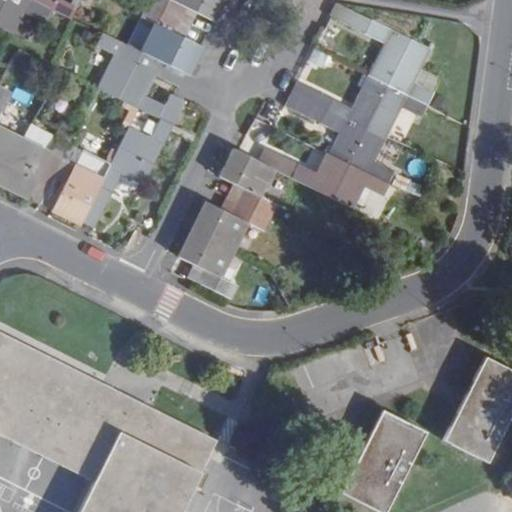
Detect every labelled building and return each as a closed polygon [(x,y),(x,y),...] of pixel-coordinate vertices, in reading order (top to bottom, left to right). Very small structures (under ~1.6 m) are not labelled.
[(20,15),(39,24),(46,9),(27,0),(0,0),(0,29),(10,35),(20,15)] [(27,0),(46,9),(50,0),(27,0)] [(179,22),(186,8),(195,13),(211,21),(221,0),(147,0),(146,4),(179,22)] [(427,48),(334,0),(327,13),(327,14),(383,41),(367,74),(424,103),(431,89),(412,80),(418,67),(427,48)] [(139,18),(154,26),(141,51),(158,60),(183,73),(184,74),(197,48),(182,40),(173,35),(179,22),(146,4),(139,18)] [(179,22),(188,27),(195,13),(186,8),(179,22)] [(173,35),(182,40),(188,27),(179,22),(173,35)] [(114,54),(98,88),(157,118),(171,125),(184,100),(173,96),(169,93),(163,105),(141,94),(133,91),(143,70),(152,74),(151,75),(176,87),(183,73),(158,60),(141,51),(101,31),(95,44),(114,54)] [(333,73),(339,61),(313,48),(307,60),(333,73)] [(436,78),(418,67),(412,80),(431,89),(436,78)] [(133,91),(141,94),(151,75),(152,74),(143,70),(133,91)] [(295,80),(294,83),(289,93),(338,116),(383,137),(399,106),(418,115),(424,103),(367,74),(361,87),(366,90),(356,110),(327,96),(295,80)] [(0,87),(0,94),(5,97),(8,92),(0,87)] [(339,145),(333,142),(327,154),(385,183),(391,170),(372,160),(383,137),(338,116),(289,93),(282,106),(343,136),(339,145)] [(0,94),(0,173),(18,139),(0,130),(0,107),(5,97),(0,94)] [(129,176),(143,183),(171,125),(157,118),(148,138),(126,126),(107,165),(100,180),(80,220),(92,226),(123,165),(133,169),(129,176)] [(44,153),(52,138),(27,125),(18,139),(44,153)] [(52,138),(44,153),(18,139),(0,173),(0,184),(22,196),(36,170),(49,177),(65,144),(52,138)] [(79,151),(65,144),(49,177),(63,183),(50,210),(77,223),(80,220),(100,180),(71,166),(79,151)] [(359,186),(378,196),(385,183),(327,154),(316,176),(261,150),(255,162),(272,170),(348,207),(359,186)] [(100,180),(107,165),(79,151),(71,166),(100,180)] [(231,184),(242,189),(235,202),(269,219),(270,218),(281,223),(287,210),(276,205),(259,197),(272,170),(255,162),(232,151),(218,177),(231,184)] [(49,177),(36,170),(22,196),(36,203),(49,177)] [(50,210),(63,183),(49,177),(36,203),(50,210)] [(235,202),(242,189),(231,184),(224,197),(235,202)] [(235,202),(224,197),(218,210),(229,215),(235,202)] [(218,210),(205,203),(192,231),(233,250),(246,224),(263,232),(269,219),(235,202),(229,215),(218,210)] [(236,286),(219,277),(233,250),(192,231),(178,257),(193,265),(187,278),(230,299),(236,286)] [(0,331),(0,433),(93,480),(76,511),(178,511),(200,469),(215,439),(144,403),(112,387),(0,331)] [(511,415),(511,375),(482,361),(440,444),(486,466),(511,415)] [(369,511),(386,511),(424,435),(380,414),(338,497),(369,511)]
